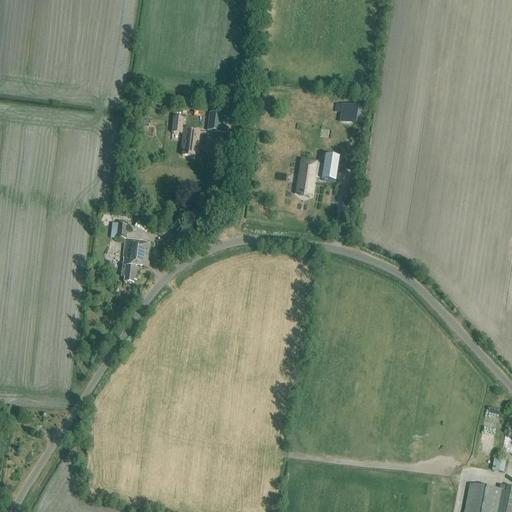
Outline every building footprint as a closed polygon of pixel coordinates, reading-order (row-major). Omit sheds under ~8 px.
[(335,113),(341,114),(340,119),(362,122),(364,109),(336,104),(335,113)] [(226,134),(228,116),(209,113),(207,132),(226,134)] [(182,134),(184,119),(173,118),(172,133),(182,134)] [(196,154),(199,131),(183,129),(181,145),(184,146),(183,157),(193,158),(194,154),(196,154)] [(295,194),(313,197),(316,179),(321,180),(321,181),(336,183),(339,159),(325,156),(324,165),(318,164),(318,162),(301,160),(295,194)] [(125,241),(123,256),(121,272),(125,273),(123,284),(133,285),(133,281),(136,282),(138,270),(144,270),(148,264),(149,256),(150,245),(144,244),(144,243),(126,241),(127,227),(117,226),(116,240),(125,241)] [(499,473),(502,462),(494,460),(491,471),(499,473)] [(511,511),(511,488),(507,488),(506,492),(470,485),(464,511),(511,511)]
